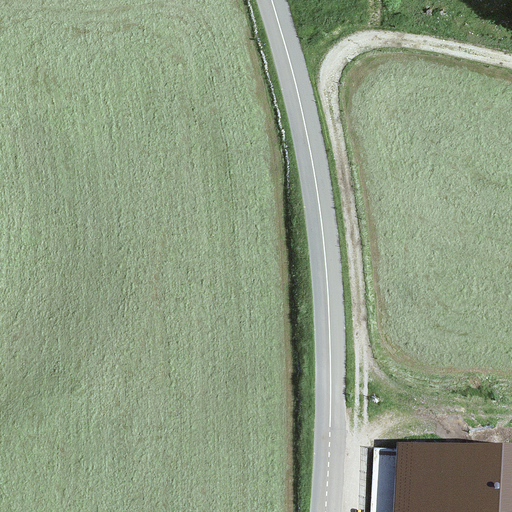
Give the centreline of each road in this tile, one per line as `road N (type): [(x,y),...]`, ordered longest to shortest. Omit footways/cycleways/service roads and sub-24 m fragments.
road 1 (track): [(511,59),(379,44),(333,60),(325,103),(339,158),(362,391),(360,439),(328,459)]
road 2 (tertiary): [(271,0),(300,97),(323,224),(327,511)]
